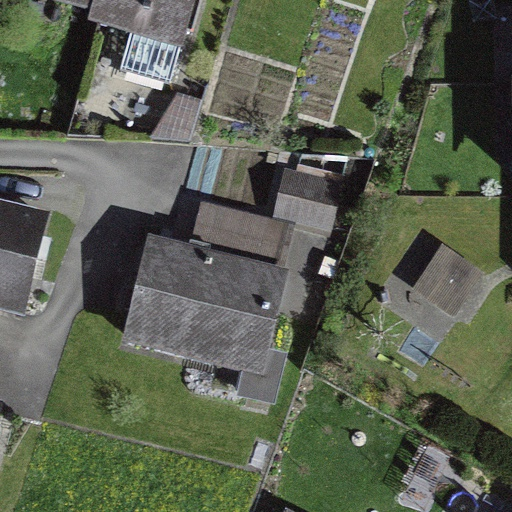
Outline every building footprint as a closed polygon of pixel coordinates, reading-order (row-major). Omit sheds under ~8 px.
[(65,0),(99,10),(102,0),(65,0)] [(102,0),(99,10),(96,19),(135,31),(124,70),(167,82),(183,29),(181,28),(189,0),(102,0)] [(338,191),(284,178),(276,215),(329,228),(338,191)] [(0,307),(20,312),(43,219),(0,208),(0,307)] [(282,277),(150,245),(128,339),(218,361),(222,348),(262,357),(282,277)] [(446,255),(424,288),(456,309),(477,277),(446,255)]
